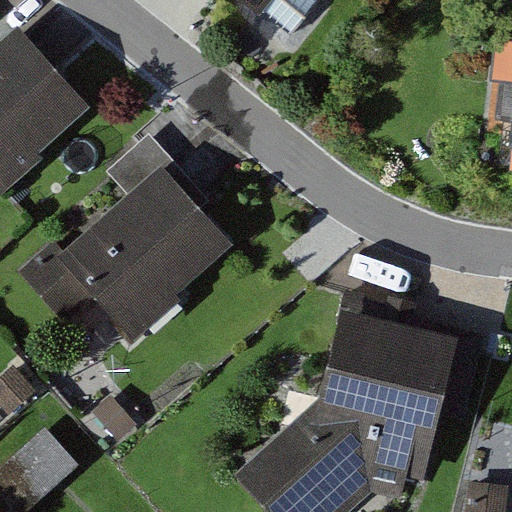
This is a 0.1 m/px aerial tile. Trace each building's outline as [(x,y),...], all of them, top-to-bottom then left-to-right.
[(287,0),(255,0),(275,16),(287,0)] [(0,172),(78,106),(14,30),(0,42),(0,172)] [(239,240),(165,165),(58,271),(132,346),(239,240)] [(480,333),(354,313),(342,412),(325,413),(254,484),(280,511),(359,511),(400,473),(459,474),(480,333)] [(23,444),(48,481),(76,462),(51,425),(23,444)] [(511,511),(511,489),(480,487),(478,511),(511,511)]
